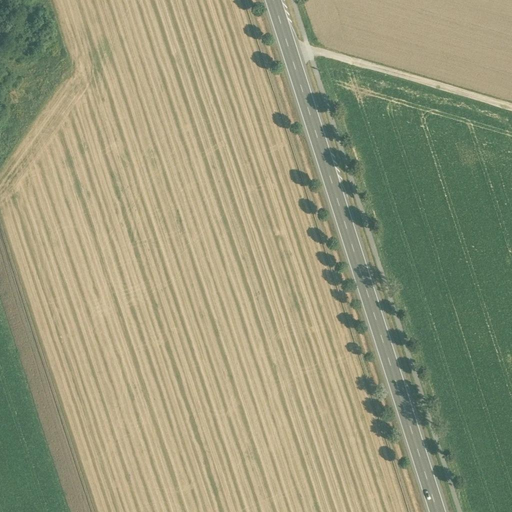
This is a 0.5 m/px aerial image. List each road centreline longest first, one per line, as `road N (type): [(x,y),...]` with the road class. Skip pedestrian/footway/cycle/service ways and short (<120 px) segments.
road 1 (primary): [(436,511),(272,0)]
road 2 (track): [(79,511),(0,266)]
road 3 (track): [(511,108),(287,49)]
road 4 (track): [(0,169),(63,83),(66,63),(49,0)]
